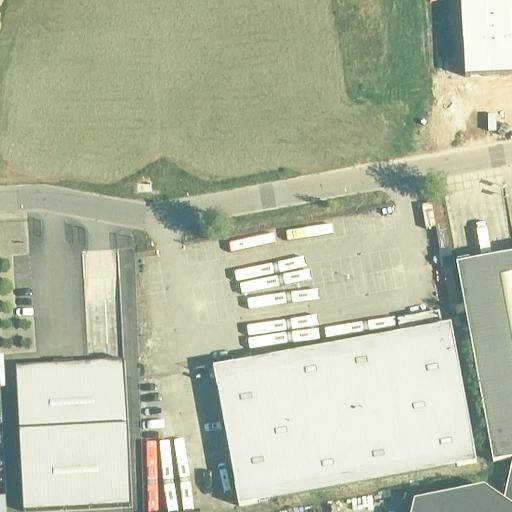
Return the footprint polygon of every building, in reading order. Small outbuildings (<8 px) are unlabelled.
[(393,0),(331,0),(338,109),(352,109),(352,103),(399,100),(393,0)] [(511,74),(511,0),(461,0),(465,77),(511,74)] [(363,118),(386,113),(384,104),(361,109),(363,118)] [(511,458),(511,253),(457,264),(493,462),(511,458)] [(451,324),(213,367),(239,506),(476,463),(451,324)] [(124,361),(16,366),(23,511),(33,511),(132,507),(124,361)] [(511,511),(511,462),(504,500),(484,487),(414,500),(411,511),(511,511)]
